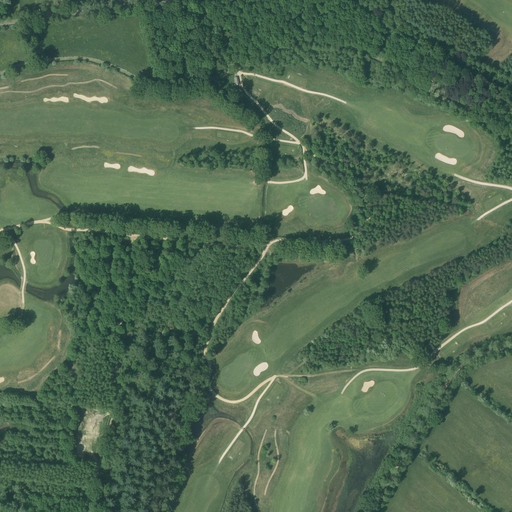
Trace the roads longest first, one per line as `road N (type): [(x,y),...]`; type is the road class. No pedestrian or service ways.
road 1 (track): [(511,345),(452,373),(372,511)]
road 2 (unclassified): [(0,23),(176,0)]
road 3 (track): [(363,0),(431,47),(511,82)]
